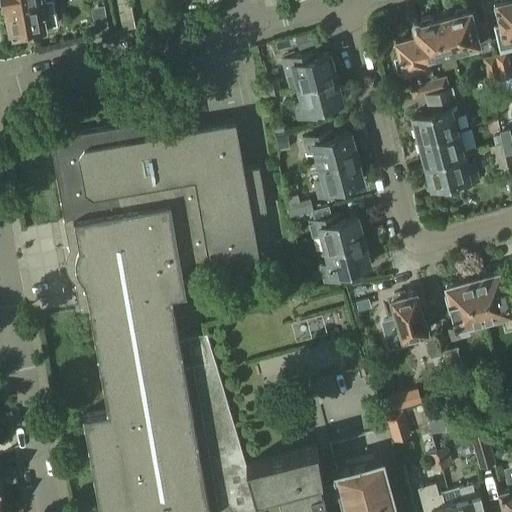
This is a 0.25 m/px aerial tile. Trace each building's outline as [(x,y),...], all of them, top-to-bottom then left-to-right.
[(45,0),(6,7),(6,8),(4,11),(6,19),(8,21),(10,33),(21,31),(22,35),(47,30),(47,27),(59,24),(54,0),(45,0)] [(511,0),(501,0),(495,2),(503,35),(511,33),(511,0)] [(458,11),(445,14),(454,49),(479,42),(470,8),(468,8),(467,7),(465,5),(459,7),(458,9),(458,11)] [(429,56),(454,49),(445,14),(432,18),(431,16),(429,15),(423,16),(421,19),(422,20),(419,21),(429,56)] [(96,33),(109,29),(107,16),(93,19),(96,33)] [(414,21),(413,23),(414,25),(408,36),(396,39),(400,54),(393,56),(398,72),(415,68),(417,72),(432,68),(429,56),(419,21),(418,20),(416,20),(414,21)] [(311,31),(296,35),(299,48),(314,44),(311,31)] [(299,85),(335,75),(329,51),(318,54),(317,49),(283,58),(287,73),(295,70),(299,85)] [(511,74),(506,51),(495,54),(501,79),(511,75),(511,74)] [(495,54),(483,57),(489,81),(501,79),(495,54)] [(335,75),(299,85),(299,87),(303,99),(295,101),(299,117),(332,108),(331,103),(342,100),(335,75)] [(438,90),(449,87),(446,75),(434,78),(438,90)] [(425,93),(438,90),(434,78),(410,84),(413,97),(425,93)] [(413,114),(419,139),(457,129),(453,115),(462,113),(457,97),(452,98),(449,87),(438,90),(425,93),(430,110),(413,114)] [(260,511),(255,495),(246,463),(207,333),(180,338),(167,263),(208,256),(209,261),(259,252),(252,211),(267,208),(259,165),(244,167),(236,119),(194,126),(191,111),(61,134),(52,146),(70,250),(77,249),(82,276),(75,277),(80,309),(90,307),(107,408),(83,413),(100,511),(260,511)] [(285,130),(283,121),(274,122),(276,131),(285,130)] [(463,152),(457,129),(419,139),(425,162),(463,152)] [(504,155),(511,152),(511,137),(511,138),(509,129),(499,131),(500,134),(502,142),(504,155)] [(320,164),(357,154),(350,130),(327,136),(326,132),(305,137),(308,152),(317,150),(320,164)] [(287,133),(277,135),(279,147),(289,146),(287,133)] [(494,144),(502,142),(500,134),(492,135),(494,144)] [(504,155),(502,142),(494,144),(487,146),(493,171),(507,168),(504,155)] [(463,152),(425,162),(432,187),(454,181),(455,186),(479,180),(474,163),(466,165),(463,152)] [(357,154),(320,164),(324,177),(316,179),(320,196),(341,190),(340,185),(363,179),(357,154)] [(299,191),(287,194),(290,215),(313,209),(311,198),(302,200),(299,191)] [(326,249),(364,238),(357,214),(333,220),(332,215),(311,221),(315,237),(322,235),(326,249)] [(364,238),(326,249),(329,260),(321,262),(326,280),(348,274),(347,269),(371,262),(364,238)] [(473,276),(484,318),(511,311),(508,300),(510,300),(504,279),(503,280),(500,269),(486,272),(486,270),(475,273),(475,275),(473,276)] [(458,277),(459,280),(445,283),(448,294),(447,294),(452,315),(453,314),(456,325),(484,318),(473,276),(470,277),(469,274),(458,277)] [(407,294),(406,290),(392,294),(393,299),(392,299),(403,338),(427,331),(416,292),(407,294)] [(441,345),(437,332),(425,336),(431,357),(443,353),(441,345)] [(455,341),(441,345),(443,353),(448,370),(462,365),(455,341)] [(351,365),(363,361),(359,345),(347,348),(351,365)] [(390,409),(421,400),(417,388),(386,397),(390,409)] [(462,424),(456,405),(441,409),(447,428),(462,424)] [(399,410),(386,414),(392,439),(406,436),(399,410)] [(473,436),(482,467),(498,462),(489,431),(473,436)] [(317,444),(246,463),(255,495),(278,489),(283,504),(281,505),(282,511),(328,511),(326,495),(342,490),(348,511),(396,511),(382,458),(337,470),(337,471),(322,475),(317,444)] [(448,447),(437,450),(442,466),(452,463),(448,447)] [(437,450),(427,453),(431,469),(442,466),(437,450)] [(511,511),(511,475),(509,477),(511,487),(501,490),(506,511),(511,511)] [(454,511),(452,502),(445,503),(442,491),(439,492),(436,481),(418,486),(425,511),(454,511)] [(481,511),(480,507),(483,506),(479,489),(475,490),(473,482),(460,486),(463,498),(452,502),(454,511),(481,511)]
